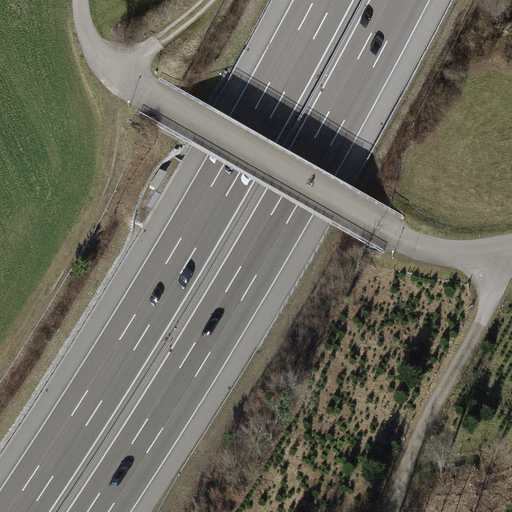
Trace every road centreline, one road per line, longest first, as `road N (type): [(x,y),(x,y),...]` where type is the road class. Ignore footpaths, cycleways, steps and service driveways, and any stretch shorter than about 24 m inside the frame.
road 1 (motorway): [(323,0),(184,249),(18,511)]
road 2 (motorway): [(100,511),(242,284),(400,0)]
road 3 (residential): [(81,0),(98,55),(135,88),(406,241),(454,254),(501,250)]
road 4 (track): [(511,247),(501,250),(491,296),(418,438),(396,511)]
